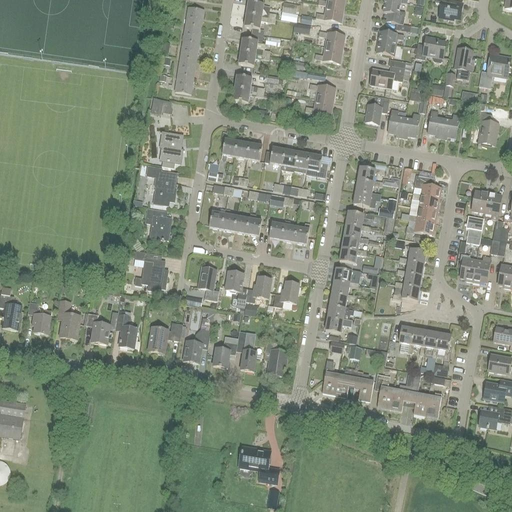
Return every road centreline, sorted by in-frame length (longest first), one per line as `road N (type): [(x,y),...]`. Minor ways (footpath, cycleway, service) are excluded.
road 1 (unclassified): [(298,406),(0,356)]
road 2 (unclassified): [(511,502),(298,406)]
road 3 (residential): [(479,309),(439,286),(460,165)]
road 4 (residential): [(344,144),(371,0)]
road 5 (residential): [(344,144),(208,120)]
road 6 (residential): [(298,406),(321,271)]
road 7 (residential): [(321,271),(187,248)]
road 8 (residential): [(458,440),(479,309)]
road 9 (residential): [(187,248),(208,120)]
road 10 (residential): [(321,271),(344,144)]
road 11 (residential): [(208,120),(228,0)]
